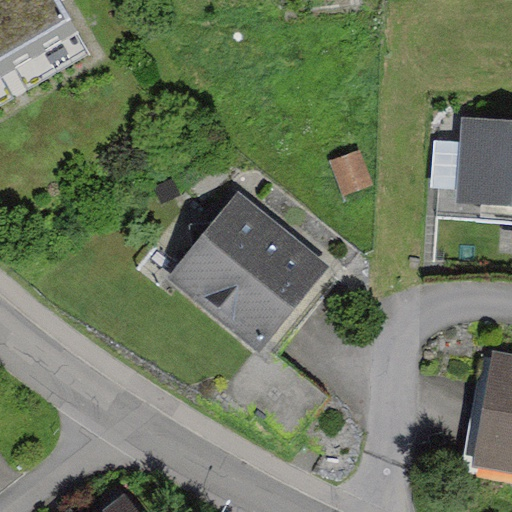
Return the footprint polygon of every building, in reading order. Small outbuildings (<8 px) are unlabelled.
[(0,0),(0,70),(74,28),(57,0),(0,0)] [(511,127),(473,125),(471,144),(443,143),(435,148),(433,181),(440,188),(468,190),(467,219),(511,221),(511,127)] [(355,154),(336,161),(348,192),(367,185),(355,154)] [(274,353),(334,280),(237,201),(216,226),(193,228),(196,251),(178,272),(234,317),(230,322),(260,346),(223,391),(290,446),(329,398),(274,353)] [(511,361),(495,358),(479,447),(511,451),(511,361)]
